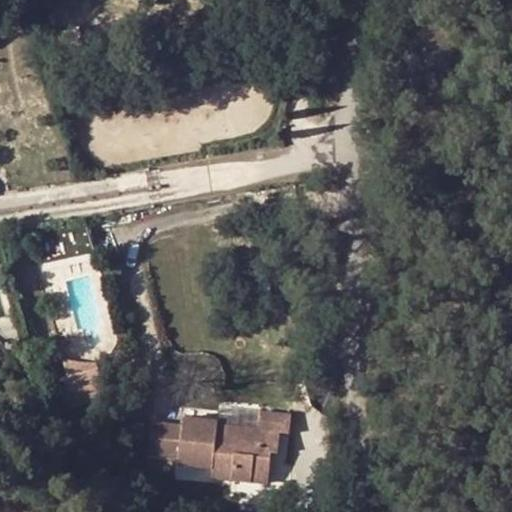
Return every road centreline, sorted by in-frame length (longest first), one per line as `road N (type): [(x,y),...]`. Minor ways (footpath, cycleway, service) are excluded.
road 1 (residential): [(340,166),(358,511)]
road 2 (residential): [(340,166),(0,216)]
road 3 (residential): [(359,0),(340,166)]
